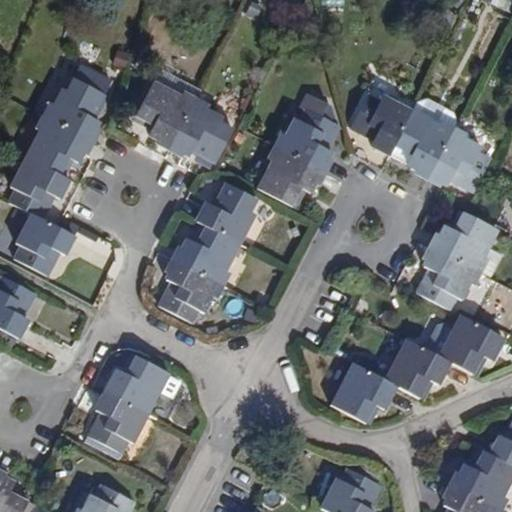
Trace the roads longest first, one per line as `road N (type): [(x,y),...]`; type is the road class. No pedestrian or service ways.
road 1 (residential): [(376,224),(330,251),(250,389)]
road 2 (residential): [(105,314),(250,389)]
road 3 (residential): [(250,389),(340,439),(399,436)]
road 4 (residential): [(186,511),(250,389)]
road 5 (residential): [(21,410),(63,385),(105,314)]
road 6 (residential): [(105,314),(137,254),(131,194)]
road 7 (residential): [(399,436),(511,394)]
